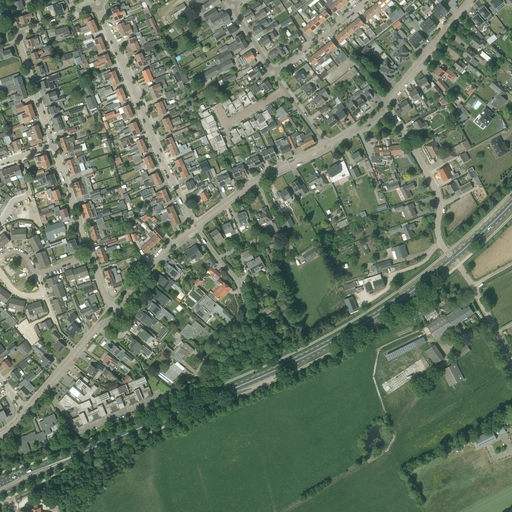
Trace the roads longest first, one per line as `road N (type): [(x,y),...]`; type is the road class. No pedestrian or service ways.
road 1 (primary): [(54,463),(275,371),(378,314),(452,258)]
road 2 (residential): [(194,226),(97,3)]
road 3 (unclassified): [(452,258),(438,240),(437,194),(384,107)]
road 4 (residential): [(212,363),(244,322),(245,306),(235,278),(194,226)]
road 5 (unclassified): [(194,226),(257,179),(325,147)]
road 6 (residential): [(45,388),(76,431),(163,396)]
road 7 (unclassified): [(384,107),(471,0)]
